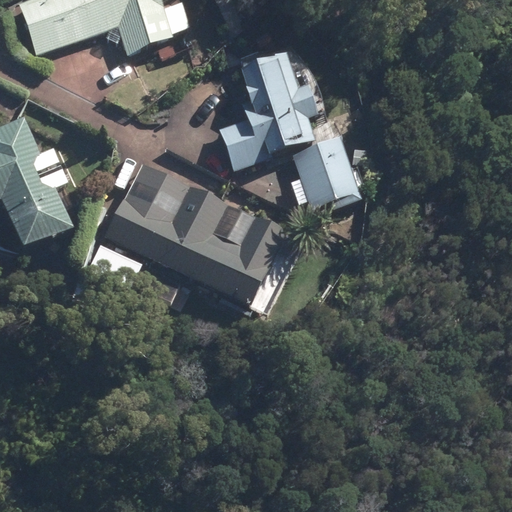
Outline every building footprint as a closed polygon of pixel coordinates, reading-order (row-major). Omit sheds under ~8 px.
[(110,36),(120,65),(162,51),(161,48),(180,42),(172,17),(153,24),(145,0),(39,0),(15,8),(21,25),(14,27),(23,53),(27,52),(31,62),(110,36)] [(214,136),(230,180),(308,151),(300,131),(309,128),(298,98),(289,102),(277,67),(232,84),(242,110),(236,111),(238,128),(214,136)] [(0,239),(9,262),(63,242),(46,198),(32,191),(25,175),(32,160),(18,124),(0,131),(0,239)] [(288,163),(305,221),(331,213),(332,219),(352,214),(332,150),(288,163)] [(98,246),(259,330),(297,256),(136,174),(98,246)]
